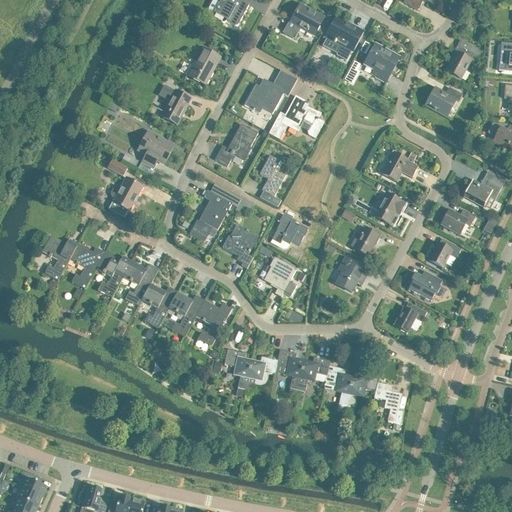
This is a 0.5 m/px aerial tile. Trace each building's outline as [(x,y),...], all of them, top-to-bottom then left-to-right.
[(214,0),(214,1),(221,4),(218,9),(217,9),(216,10),(217,11),(216,14),(227,19),(225,22),(234,26),(235,27),(237,26),(238,25),(248,6),(238,1),(238,0),(214,0)] [(424,0),(432,4),(434,0),(404,0),(403,3),(418,11),(423,0),(424,0)] [(313,35),(322,19),(300,7),(291,23),(290,22),(283,34),(294,40),(300,28),(306,31),(305,32),(307,33),(307,32),(313,35)] [(337,20),(327,37),(334,41),(333,43),(335,44),(336,42),(342,46),(337,54),(337,56),(346,61),(352,51),(361,33),(360,32),(355,30),(337,20)] [(475,64),(481,52),(460,41),(461,41),(460,41),(454,53),(455,53),(446,72),(461,80),(471,62),(475,64)] [(511,45),(501,45),(500,53),(508,53),(506,73),(511,73),(511,45)] [(386,83),(390,77),(388,76),(397,59),(375,47),(366,64),(379,71),(375,77),(378,78),(386,83)] [(220,59),(202,49),(188,75),(206,85),(213,71),(211,71),(214,66),(218,59),(220,59)] [(354,62),(345,79),(352,83),(358,71),(356,70),(359,64),(354,62)] [(325,72),(320,80),(328,84),(332,77),(325,72)] [(256,85),(244,106),(251,111),(253,112),(259,115),(262,109),(273,114),(276,108),(280,101),(283,95),(288,98),(297,81),(289,76),(281,90),(273,85),(264,80),(260,88),(256,85)] [(175,92),(164,86),(158,96),(169,102),(161,117),(177,126),(191,100),(175,91),(175,92)] [(463,96),(449,88),(445,94),(435,89),(425,106),(445,117),(454,100),(459,103),(463,96)] [(323,124),(318,121),(318,119),(320,115),(307,108),(308,104),(300,100),(295,97),(281,124),(285,126),(297,133),(303,122),(310,126),(307,132),(308,136),(315,140),(323,124)] [(511,128),(509,127),(493,124),(488,134),(495,138),(493,143),(511,153),(511,128)] [(243,161),(241,164),(258,135),(241,125),(237,132),(239,133),(237,136),(236,136),(235,138),(228,150),(222,147),(215,161),(227,168),(231,161),(233,162),(236,157),(243,161)] [(274,125),(268,135),(270,136),(277,139),(280,141),(285,131),(274,125)] [(163,164),(172,147),(149,134),(139,151),(148,156),(147,159),(144,158),(141,163),(153,170),(157,164),(154,163),(155,160),(163,164)] [(394,153),(382,176),(396,183),(402,172),(412,178),(418,169),(407,163),(408,161),(394,153)] [(411,153),(408,159),(414,162),(417,156),(411,153)] [(274,198),(287,174),(276,169),(280,162),(270,157),(259,175),(268,180),(261,191),(274,198)] [(122,177),(126,168),(112,161),(107,169),(122,177)] [(472,181),(462,199),(463,200),(464,198),(470,201),(483,208),(482,210),(489,197),(495,200),(494,202),(505,182),(489,173),(488,175),(489,175),(487,179),(486,179),(485,181),(489,183),(486,189),(473,181),(472,181)] [(124,219),(128,212),(130,213),(143,188),(126,178),(120,189),(119,190),(118,190),(116,189),(115,189),(112,190),(111,192),(111,194),(111,196),(112,198),(114,199),(113,201),(112,203),(108,210),(124,219)] [(217,232),(228,211),(227,210),(230,204),(207,191),(203,198),(210,201),(207,207),(212,210),(206,219),(200,216),(189,235),(204,243),(212,229),(217,232)] [(229,193),(226,199),(238,206),(241,200),(229,193)] [(401,211),(405,205),(402,203),(386,194),(377,210),(380,211),(376,218),(389,226),(398,209),(401,211)] [(274,198),(270,204),(278,208),(281,202),(274,198)] [(251,211),(254,206),(242,199),(241,200),(238,206),(235,212),(242,216),(246,209),(251,211)] [(460,216),(449,210),(441,226),(459,236),(466,224),(470,227),(475,218),(463,211),(460,216)] [(264,223),(272,220),(270,215),(262,218),(264,223)] [(298,228),(291,224),(293,221),(282,215),(282,216),(283,216),(279,223),(280,224),(270,243),(282,250),(284,250),(286,249),(288,248),(289,246),(291,243),(299,247),(308,230),(300,225),(298,228)] [(382,235),(373,230),(369,228),(368,232),(364,230),(354,249),(367,257),(373,247),(372,246),(373,243),(376,245),(382,235)] [(246,232),(241,229),(235,240),(228,236),(222,248),(239,257),(237,260),(243,263),(241,267),(247,270),(253,259),(247,256),(257,238),(248,233),(248,232),(246,231),(246,232)] [(69,249),(65,247),(66,246),(50,237),(42,253),(49,257),(48,258),(50,259),(51,258),(57,261),(53,269),(49,267),(44,275),(58,282),(69,262),(69,261),(78,246),(72,243),(69,249)] [(461,250),(447,242),(444,248),(438,244),(428,262),(442,269),(445,264),(451,267),(455,259),(456,260),(461,250)] [(96,257),(92,256),(93,254),(78,246),(69,261),(69,262),(76,265),(75,266),(77,267),(78,266),(84,269),(80,277),(75,275),(71,283),(85,291),(96,270),(96,269),(104,254),(99,251),(96,257)] [(123,266),(119,264),(120,262),(104,254),(96,269),(96,270),(103,273),(102,274),(104,275),(105,275),(111,278),(107,286),(102,284),(98,291),(112,299),(123,278),(131,262),(126,260),(123,266)] [(289,283),(296,271),(287,267),(272,259),(275,261),(271,267),(272,268),(270,272),(265,280),(262,278),(261,279),(278,288),(275,294),(281,297),(280,298),(281,299),(284,293),(291,296),(296,287),(289,283)] [(364,281),(369,271),(345,259),(339,270),(343,273),(337,285),(332,282),(332,283),(351,293),(359,278),(364,281)] [(139,307),(142,301),(150,285),(151,285),(158,271),(153,268),(149,274),(146,272),(147,271),(131,262),(123,278),(129,282),(129,283),(131,284),(131,283),(138,286),(133,294),(129,292),(125,300),(139,307)] [(301,282),(305,276),(299,272),(295,279),(301,282)] [(425,279),(415,274),(411,281),(412,282),(408,290),(430,302),(435,294),(437,295),(441,288),(440,287),(442,282),(428,274),(425,279)] [(169,309),(177,293),(172,291),(169,297),(165,295),(166,293),(151,285),(150,285),(142,301),(149,304),(148,305),(157,310),(153,317),(149,314),(144,322),(158,330),(169,309)] [(195,305),(192,303),(193,302),(177,293),(169,309),(175,313),(175,314),(177,315),(177,314),(184,317),(179,325),(175,323),(171,331),(185,338),(196,318),(195,318),(204,302),(199,299),(195,305)] [(222,314),(219,312),(220,310),(204,302),(195,318),(196,318),(202,321),(202,322),(204,323),(204,322),(211,326),(206,334),(202,332),(198,339),(211,347),(231,310),(226,307),(222,314)] [(427,313),(413,306),(410,311),(403,308),(399,315),(401,315),(395,326),(393,325),(392,325),(407,333),(406,335),(414,320),(421,323),(427,313)] [(245,391),(251,362),(243,360),(244,354),(227,351),(224,366),(236,368),(234,375),(240,377),(237,389),(245,391)] [(297,391),(303,362),(295,360),(296,355),(280,351),(277,361),(276,366),(277,366),(288,369),(286,376),(292,377),(290,389),(297,391)] [(251,362),(245,391),(253,392),(253,391),(254,391),(255,389),(255,386),(254,386),(255,383),(257,383),(258,382),(260,382),(262,381),(263,380),(264,379),(265,379),(266,377),(267,375),(275,377),(277,366),(276,366),(277,361),(261,358),(260,364),(251,362)] [(329,367),(330,362),(314,358),(312,364),(303,362),(297,391),(305,393),(308,380),(314,382),(315,374),(326,377),(327,377),(329,367)] [(345,413),(351,387),(352,378),(344,376),(345,371),(329,367),(327,377),(326,377),(324,389),(341,393),(338,405),(337,411),(345,413)] [(361,380),(352,378),(351,387),(345,413),(353,415),(354,409),(356,396),(363,397),(364,390),(375,393),(377,384),(378,384),(379,378),(362,374),(361,380)] [(375,393),(374,399),(385,401),(384,409),(390,410),(387,422),(389,423),(396,424),(401,425),(404,413),(398,412),(401,395),(392,393),(394,387),(378,384),(377,384),(375,393)] [(300,407),(303,393),(293,391),(292,397),(297,398),(295,406),(300,407)] [(28,479),(23,489),(42,497),(44,492),(43,492),(45,486),(35,482),(28,479)] [(87,495),(85,494),(83,502),(85,503),(83,509),(85,509),(83,511),(105,511),(108,504),(98,501),(101,491),(89,487),(87,495)] [(42,497),(23,489),(20,488),(16,498),(36,507),(38,502),(40,503),(42,497)] [(130,499),(130,497),(122,495),(122,497),(119,496),(115,511),(109,510),(110,508),(109,508),(108,511),(128,511),(132,499),(130,499)] [(35,511),(34,511),(36,507),(16,498),(19,500),(15,509),(21,511),(35,511)] [(142,511),(145,503),(132,500),(133,499),(132,499),(128,511),(142,511)]
